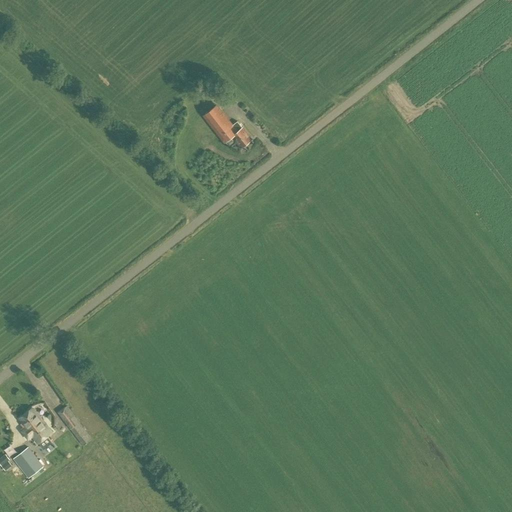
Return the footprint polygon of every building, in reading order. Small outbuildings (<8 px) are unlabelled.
[(232,125),(217,105),(203,115),(224,142),(232,136),(241,147),(251,139),(238,121),(232,125)] [(32,409),(20,418),(27,427),(22,431),(28,439),(32,436),(37,443),(38,443),(43,449),(52,443),(47,436),(52,432),(34,409),(32,409)] [(83,445),(91,439),(74,416),(69,420),(74,427),(70,429),(83,445)] [(28,478),(44,466),(28,447),(13,459),(28,478)] [(0,461),(7,470),(14,464),(5,454),(0,458),(0,461)]
